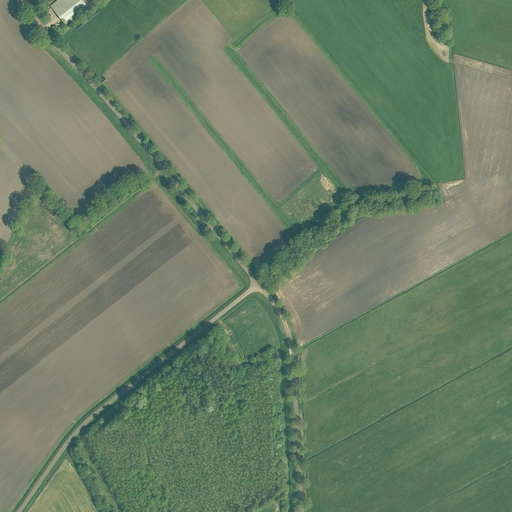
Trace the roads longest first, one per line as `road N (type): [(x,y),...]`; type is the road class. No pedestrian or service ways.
road 1 (unclassified): [(257,284),(23,0)]
road 2 (unclassified): [(257,284),(81,426),(18,511)]
road 3 (unclassified): [(301,511),(291,346),(257,284)]
